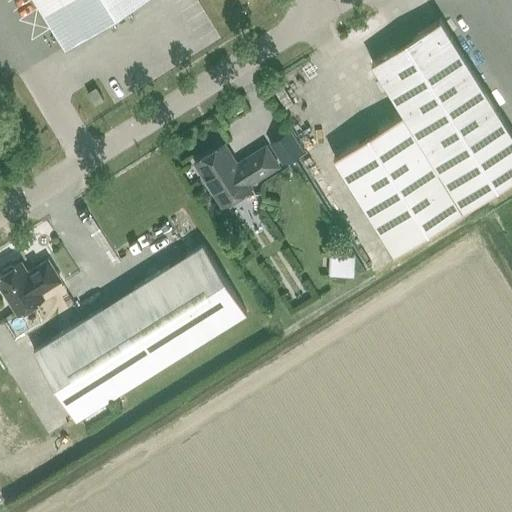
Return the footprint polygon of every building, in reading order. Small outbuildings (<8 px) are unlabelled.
[(140,0),(36,0),(66,47),(140,0)] [(511,176),(511,132),(505,121),(440,19),(371,62),(403,112),(333,156),(393,251),(511,176)] [(87,92),(95,104),(103,99),(95,87),(87,92)] [(224,143),(194,161),(222,206),(231,200),(232,202),(235,203),(243,198),(244,195),(242,193),(251,187),(249,183),(278,165),(265,145),(237,163),(224,143)] [(118,296),(161,365),(246,311),(203,243),(118,296)] [(328,270),(351,272),(352,251),(329,250),(328,270)] [(3,270),(2,274),(0,275),(0,285),(18,314),(43,298),(40,292),(60,280),(48,259),(27,272),(21,262),(14,266),(10,265),(3,270)] [(110,397),(161,365),(118,296),(67,328),(110,397)] [(76,418),(110,397),(67,328),(33,349),(76,418)]
